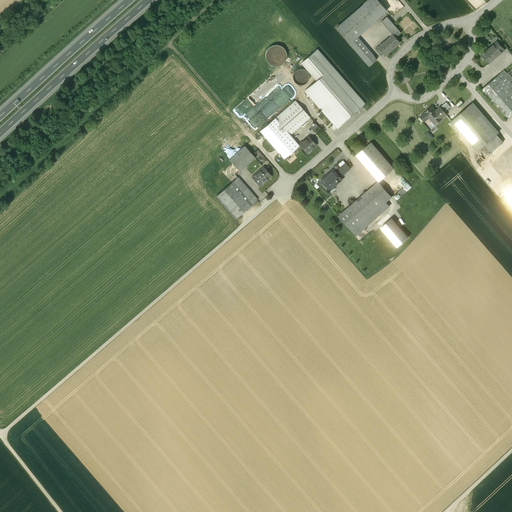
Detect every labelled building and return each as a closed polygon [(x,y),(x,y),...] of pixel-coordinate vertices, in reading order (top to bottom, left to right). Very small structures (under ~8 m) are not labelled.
[(369,66),(377,60),(357,37),(387,10),(378,0),(368,0),(336,28),(369,66)] [(393,35),(396,38),(401,33),(387,17),(382,21),(393,35)] [(396,38),(393,35),(379,47),(378,47),(384,53),(385,55),(400,43),(396,38)] [(490,63),(504,50),(497,42),(482,54),(490,63)] [(381,56),(384,53),(378,47),(379,47),(378,46),(375,49),(381,56)] [(338,127),(364,105),(316,50),(301,63),(316,81),(305,90),(338,127)] [(308,83),(308,73),(304,73),(304,69),(295,70),(295,84),(308,83)] [(511,116),(511,82),(502,71),(482,89),(508,120),(511,116)] [(272,103),(273,104),(285,95),(278,86),(262,99),(268,107),(272,103)] [(265,106),(261,101),(245,113),(249,118),(265,106)] [(284,159),(299,145),(290,135),(310,118),(295,101),(260,131),(284,159)] [(446,102),(440,107),(444,112),(450,107),(446,102)] [(491,153),(503,142),(470,104),(452,121),(478,151),(484,145),(491,153)] [(444,112),(440,107),(435,111),(432,107),(420,117),(424,121),(429,117),(432,121),(433,119),(436,123),(446,115),(444,112)] [(315,124),(311,127),(316,132),(320,128),(315,124)] [(311,150),(316,145),(309,137),(305,140),(299,144),(306,152),(310,149),(311,150)] [(394,169),(371,142),(356,155),(378,182),(394,169)] [(239,171),(255,157),(245,146),(229,160),(239,171)] [(336,172),(340,177),(350,168),(346,163),(336,172)] [(271,177),(264,168),(260,171),(256,174),(257,174),(252,178),(260,187),(271,177)] [(340,177),(336,172),(334,170),(327,176),(326,176),(320,181),(328,189),(331,186),(332,188),(342,179),(340,177)] [(496,184),(504,193),(511,187),(511,178),(511,176),(505,181),(503,178),(496,184)] [(257,200),(237,177),(216,196),(236,218),(257,200)] [(386,202),(392,197),(378,182),(339,216),(356,236),(390,206),(386,202)] [(408,238),(392,219),(381,228),(397,247),(408,238)]
